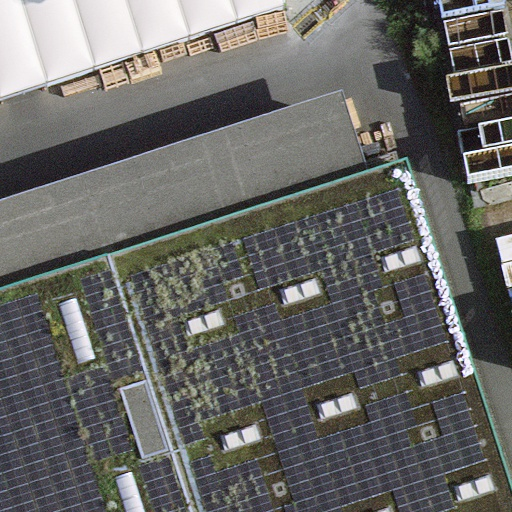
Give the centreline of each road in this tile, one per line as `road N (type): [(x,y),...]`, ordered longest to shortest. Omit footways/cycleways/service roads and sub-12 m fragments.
road 1 (unknown): [(369,15),(511,403)]
road 2 (unknown): [(369,15),(166,95),(0,148)]
